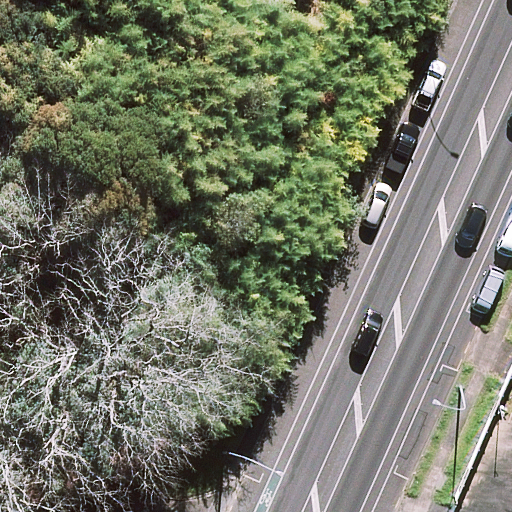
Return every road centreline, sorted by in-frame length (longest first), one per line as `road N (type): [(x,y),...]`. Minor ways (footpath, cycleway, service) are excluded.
road 1 (secondary): [(511,67),(311,511)]
road 2 (unknown): [(48,511),(124,495),(199,511)]
